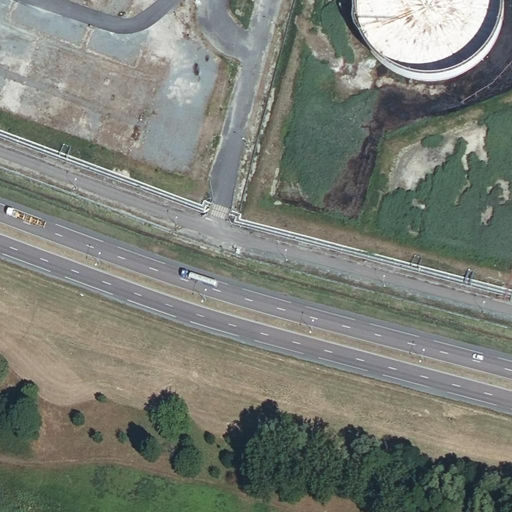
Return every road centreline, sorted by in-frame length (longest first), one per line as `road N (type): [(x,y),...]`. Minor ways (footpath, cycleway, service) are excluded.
road 1 (secondary): [(0,250),(188,320),(511,406)]
road 2 (secondary): [(511,369),(188,282),(0,213)]
